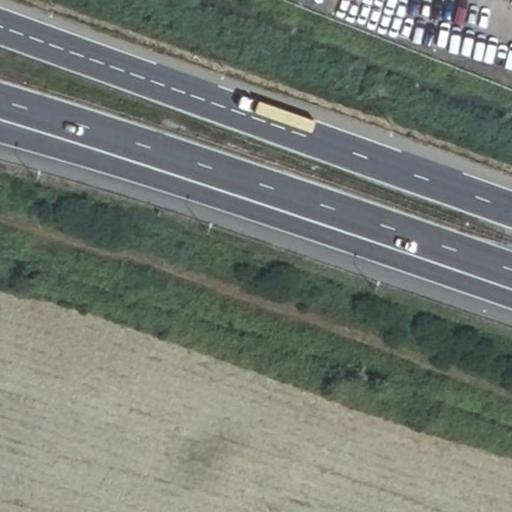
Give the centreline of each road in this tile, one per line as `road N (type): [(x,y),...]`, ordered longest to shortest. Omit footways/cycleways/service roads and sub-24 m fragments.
road 1 (trunk): [(511,209),(0,24)]
road 2 (track): [(511,401),(0,227)]
road 3 (motorway): [(0,96),(511,268)]
road 4 (motorway): [(0,129),(511,272)]
